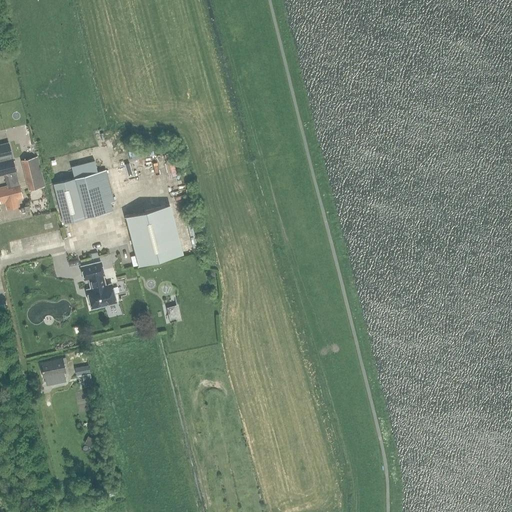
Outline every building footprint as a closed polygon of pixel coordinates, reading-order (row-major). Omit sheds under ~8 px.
[(19,183),(18,183),(15,172),(8,143),(0,145),(0,175),(4,174),(7,186),(0,188),(0,200),(1,204),(6,203),(8,210),(20,206),(18,200),(23,198),(19,183)] [(132,150),(135,159),(147,155),(144,146),(132,150)] [(46,184),(38,155),(22,159),(29,189),(46,184)] [(75,180),(82,178),(79,165),(71,167),(75,180)] [(114,201),(113,194),(107,171),(75,180),(85,217),(85,218),(113,211),(111,202),(114,201)] [(65,222),(85,217),(75,180),(55,185),(65,222)] [(170,203),(159,206),(125,216),(135,256),(130,257),(133,267),(182,252),(170,203)] [(25,207),(25,208),(22,209),(23,213),(31,211),(29,205),(25,207)] [(101,262),(81,267),(84,280),(89,279),(91,289),(87,290),(92,309),(116,303),(112,284),(103,286),(100,277),(104,276),(101,262)] [(173,322),(185,319),(182,303),(170,306),(173,322)] [(65,372),(62,360),(62,359),(40,364),(43,375),(46,374),(47,377),(63,373),(65,372)] [(77,373),(90,370),(89,364),(76,367),(77,373)] [(47,377),(45,377),(47,386),(65,382),(63,373),(47,377)] [(96,439),(89,436),(86,442),(93,446),(96,439)]
